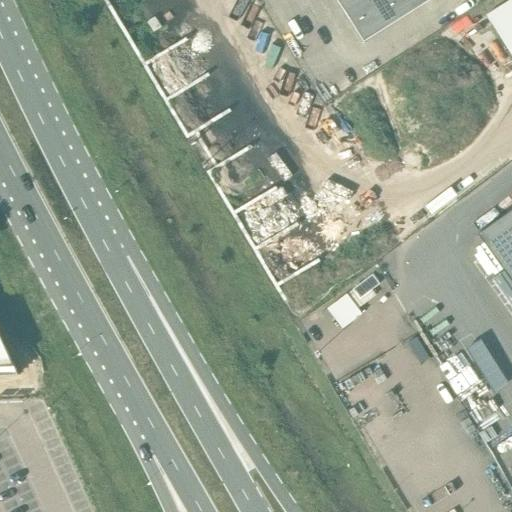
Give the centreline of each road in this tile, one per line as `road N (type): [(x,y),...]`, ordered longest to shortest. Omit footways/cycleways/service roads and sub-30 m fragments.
road 1 (primary): [(151,325),(0,26)]
road 2 (primary): [(0,145),(161,437)]
road 3 (primary): [(297,511),(151,325)]
road 4 (primary): [(257,511),(151,325)]
road 5 (unclassified): [(450,0),(355,60),(315,0)]
